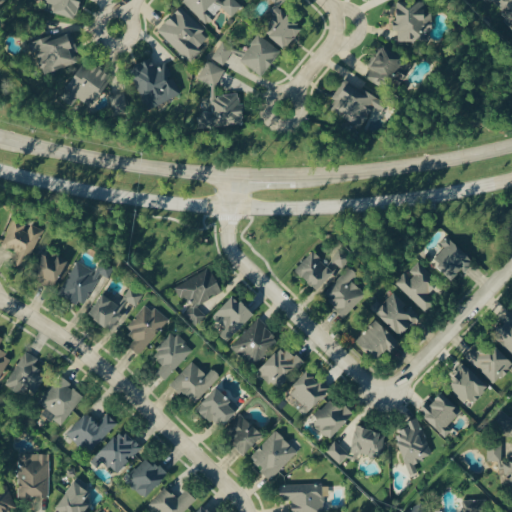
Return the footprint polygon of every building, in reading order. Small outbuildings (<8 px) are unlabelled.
[(184,0),(207,25),(225,9),(233,18),(244,8),(236,0),(226,0),(225,2),(223,0),(184,0)] [(286,49),(306,27),(291,14),(290,16),(281,7),(287,0),(273,0),(278,4),(271,11),(278,17),(266,30),(286,49)] [(511,0),(498,0),(499,4),(506,12),(507,21),(511,26),(511,0)] [(426,2),(401,2),(401,11),(397,11),(398,20),(395,20),(395,29),(399,29),(400,41),(424,41),(424,31),(434,31),(434,11),(426,11),(426,2)] [(191,63),(203,51),(200,49),(211,37),(181,8),(158,31),(191,63)] [(52,37),(35,41),(42,73),(79,64),(77,53),(78,53),(74,34),(53,39),(52,37)] [(265,76),(284,52),(263,34),(243,59),(265,76)] [(213,59),(226,66),(236,48),(223,41),(213,59)] [(404,77),(413,64),(385,47),(367,76),(388,89),(397,73),(404,77)] [(114,78),(90,59),(61,97),(73,106),(83,94),(95,104),(114,78)] [(183,96),(176,79),(174,79),(167,64),(156,68),(153,60),(130,69),(147,110),(183,96)] [(246,125),(246,104),(241,102),(241,94),(219,94),(219,84),(227,70),(208,60),(199,79),(213,86),(213,114),(204,114),(204,126),(246,125)] [(390,103),(351,83),(337,111),(365,126),(375,107),(385,112),(390,103)] [(112,95),(113,115),(128,114),(127,94),(112,95)] [(45,230),(30,223),(29,226),(16,219),(2,246),(22,255),(18,264),(26,268),(45,230)] [(433,263),(452,276),(457,268),(465,274),(476,258),(449,239),(433,263)] [(314,251),(297,270),(320,292),(351,258),(342,250),(329,265),(314,251)] [(35,280),(61,286),(68,258),(41,252),(35,280)] [(77,262),(61,292),(85,305),(102,274),(109,279),(115,268),(103,261),(96,273),(77,262)] [(396,284),(427,312),(437,302),(430,296),(442,283),(419,262),(409,274),(407,271),(396,284)] [(324,296),(347,317),(368,294),(353,281),(359,274),(351,267),(324,296)] [(178,286),(190,310),(187,311),(195,325),(207,319),(200,305),(225,292),(212,268),(178,286)] [(115,330),(128,307),(135,310),(145,294),(131,286),(121,304),(103,294),(91,317),(115,330)] [(213,318),(234,338),(257,313),(236,293),(213,318)] [(402,337),(421,317),(394,293),(384,305),(379,301),(372,308),(402,337)] [(136,338),(129,347),(140,355),(169,320),(148,303),(126,330),(136,338)] [(511,311),(505,319),(509,323),(495,337),(511,353),(511,311)] [(281,340),(259,319),(233,346),(255,367),(281,340)] [(376,321),(358,341),(380,360),(398,340),(376,321)] [(153,355),(163,365),(157,371),(166,380),(194,350),(174,332),(153,355)] [(0,379),(13,357),(0,349),(0,347),(5,339),(0,336),(0,379)] [(480,351),(477,348),(468,357),(495,385),(511,368),(511,362),(491,340),(480,351)] [(261,370),(280,388),(304,362),(285,345),(261,370)] [(36,366),(40,359),(26,351),(7,385),(21,393),(24,387),(37,394),(49,373),(36,366)] [(207,374),(194,361),(172,384),(194,405),(222,376),(214,368),(207,374)] [(475,406),(491,384),(466,366),(450,387),(475,406)] [(306,417),(333,388),(322,378),(320,380),(310,370),(295,386),(297,389),(287,400),(297,409),(306,417)] [(61,426),(85,398),(61,378),(38,406),(61,426)] [(226,424),(241,410),(220,387),(198,408),(212,423),(219,416),(226,424)] [(463,412),(444,394),(433,406),(429,402),(420,412),(447,437),(454,431),(449,426),(463,412)] [(319,420),(314,425),(332,441),(355,415),(333,396),(315,417),(319,420)] [(91,453),(119,423),(108,413),(99,423),(88,413),(69,433),(91,453)] [(266,433),(240,414),(224,435),(250,454),(266,433)] [(511,417),(511,418),(507,414),(501,420),(508,428),(511,425),(511,424),(511,417)] [(432,455),(420,418),(408,422),(411,429),(398,434),(412,476),(419,474),(416,465),(425,462),(424,457),(432,455)] [(353,455),(336,441),(327,452),(342,465),(348,458),(358,460),(364,453),(369,454),(376,460),(383,452),(387,432),(358,427),(353,455)] [(98,468),(106,461),(117,473),(143,449),(124,430),(92,461),(98,468)] [(299,451),(276,431),(251,459),(273,479),(299,451)] [(505,445),(489,444),(489,462),(500,462),(499,470),(507,470),(507,489),(511,489),(511,460),(504,460),(505,445)] [(50,455),(19,454),(18,498),(49,499),(50,455)] [(170,476),(150,456),(128,478),(149,497),(170,476)] [(90,490),(76,481),(57,510),(61,511),(86,511),(92,505),(84,500),(90,490)] [(0,486),(0,511),(11,511),(17,510),(7,484),(0,486)] [(326,511),(326,485),(280,485),(280,498),(293,498),(293,511),(326,511)] [(156,511),(186,511),(198,499),(188,490),(179,499),(166,488),(150,506),(156,511)] [(486,511),(486,500),(465,501),(465,511),(486,511)]
